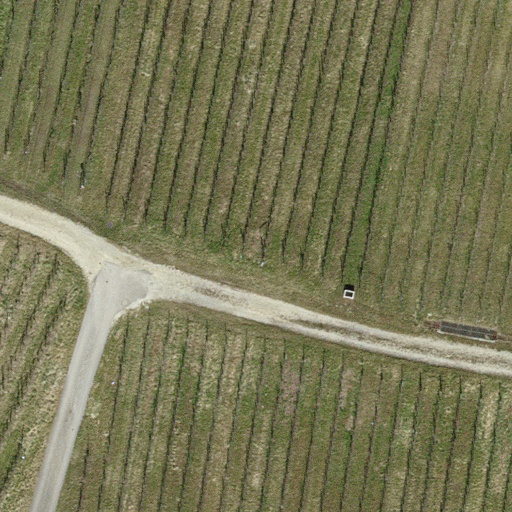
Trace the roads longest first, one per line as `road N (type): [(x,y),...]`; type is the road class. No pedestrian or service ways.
road 1 (track): [(116,278),(511,361)]
road 2 (track): [(43,511),(116,278)]
road 3 (track): [(0,207),(49,224),(116,278)]
